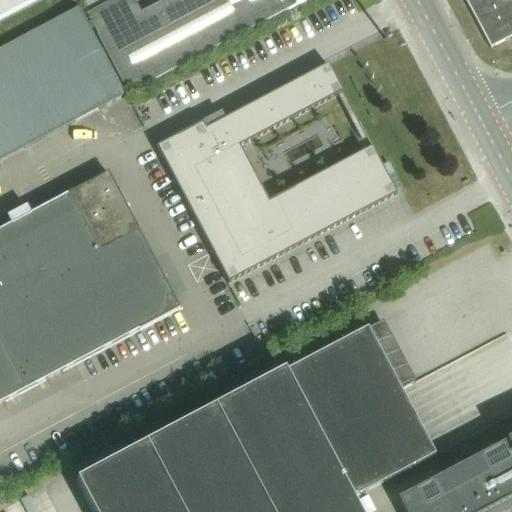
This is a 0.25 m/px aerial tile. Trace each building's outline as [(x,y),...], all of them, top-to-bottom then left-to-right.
[(0,0),(0,20),(38,0),(0,0)] [(308,0),(167,0),(140,15),(132,0),(115,0),(85,16),(127,96),(308,0)] [(463,0),(490,49),(502,43),(511,37),(511,1),(511,0),(463,0)] [(78,9),(0,49),(0,162),(124,97),(78,9)] [(155,149),(227,286),(396,196),(358,125),(357,125),(370,149),(268,204),(239,149),(342,95),(327,66),(205,131),(202,125),(201,125),(176,138),(155,149)] [(309,119),(304,137),(335,145),(340,127),(309,119)] [(0,229),(0,403),(182,306),(111,171),(0,229)] [(367,330),(76,485),(90,511),(355,511),(351,502),(434,458),(433,456),(431,457),(365,333),(368,332),(367,330)] [(511,441),(396,503),(401,511),(490,511),(511,501),(511,441)]
